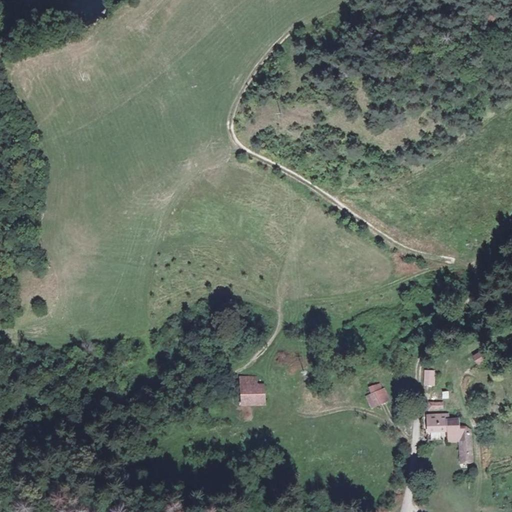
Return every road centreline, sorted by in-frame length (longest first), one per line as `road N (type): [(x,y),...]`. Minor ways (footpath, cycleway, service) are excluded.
road 1 (track): [(416,412),(425,348),(468,309),(472,274),(401,247),(240,147),(229,123),(259,64)]
road 2 (track): [(455,262),(287,307),(279,328),(242,368)]
road 3 (track): [(414,450),(375,414),(352,408),(307,416),(281,407),(266,371),(279,328)]
